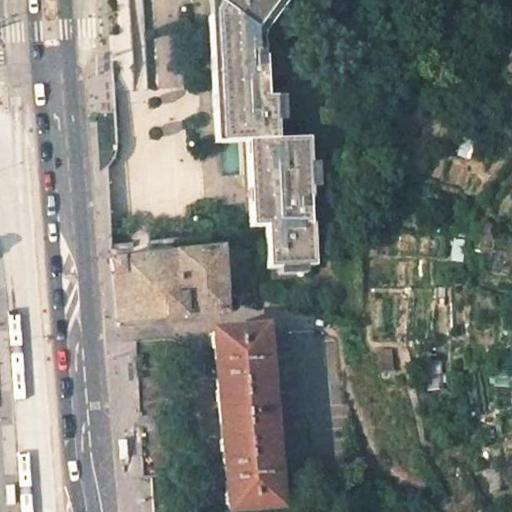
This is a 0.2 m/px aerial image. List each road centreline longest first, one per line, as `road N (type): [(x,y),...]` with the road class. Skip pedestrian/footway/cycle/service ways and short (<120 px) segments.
road 1 (secondary): [(91,511),(63,124)]
road 2 (secondary): [(22,0),(26,67),(63,124)]
road 3 (secondary): [(63,124),(75,42),(72,0)]
